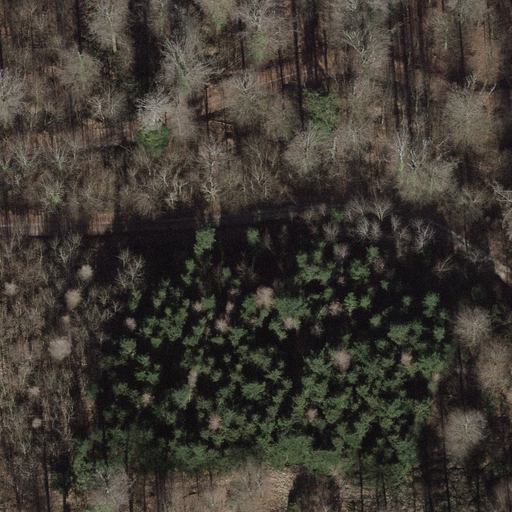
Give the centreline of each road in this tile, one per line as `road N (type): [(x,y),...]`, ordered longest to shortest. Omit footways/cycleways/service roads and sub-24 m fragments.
road 1 (track): [(0,146),(121,137),(315,68),(365,65),(511,103)]
road 2 (track): [(0,229),(376,208),(428,219),(511,269)]
road 3 (track): [(18,511),(94,494),(267,476),(419,511)]
